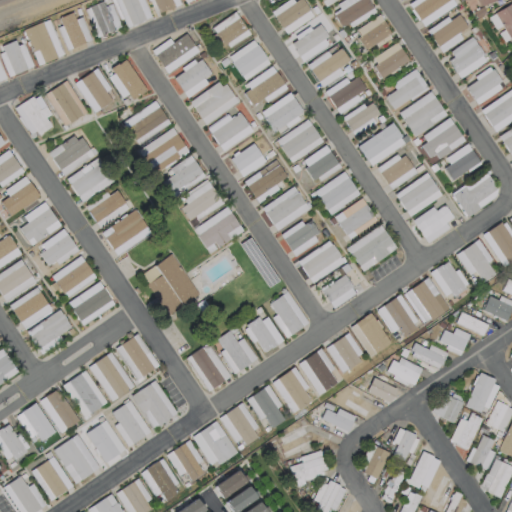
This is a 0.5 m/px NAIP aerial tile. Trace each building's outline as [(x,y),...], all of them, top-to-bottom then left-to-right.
[(112,0),(123,28),(149,18),(141,0),(112,0)] [(179,4),(177,0),(148,0),(149,0),(152,0),(157,13),(179,4)] [(312,16),(302,0),(289,0),(270,12),(284,34),(312,16)] [(342,30),(374,11),(366,0),(343,0),(329,9),(342,30)] [(421,26),(455,5),(451,0),(411,0),(407,3),(421,26)] [(497,0),(480,8),(476,0),(497,0)] [(110,3),(103,6),(101,1),(83,8),(95,37),(120,26),(110,3)] [(511,39),(511,40),(495,14),(510,5),(509,4),(511,2),(511,39)] [(57,18),(60,25),(55,28),(65,50),(90,39),(80,17),(74,20),(71,12),(57,18)] [(214,33),(209,36),(216,48),(245,31),(234,12),(210,26),(214,33)] [(301,61),(327,45),(321,36),(332,29),(322,14),(311,21),(314,25),(288,41),(301,61)] [(389,33),(377,14),(352,31),(365,50),(389,33)] [(465,28),(458,14),(447,20),(446,18),(426,29),(438,52),(461,40),(457,32),(465,28)] [(36,65),(62,54),(47,19),(21,30),(36,65)] [(150,49),(164,73),(197,53),(185,33),(171,42),(168,38),(150,49)] [(452,57),(447,60),(457,77),(485,62),(471,37),(448,50),(452,57)] [(32,66),(21,39),(0,47),(0,56),(7,76),(32,66)] [(227,56),(242,80),(268,63),(252,39),(227,56)] [(369,58),(380,77),(407,61),(396,42),(369,58)] [(320,87),(341,73),(337,67),(348,60),(339,48),(328,55),(325,51),(305,65),(320,87)] [(123,102),(148,89),(131,56),(105,69),(123,102)] [(206,84),(202,78),(209,73),(198,57),(180,69),(182,72),(172,78),(185,98),(206,84)] [(474,103),(502,88),(490,66),(472,76),(474,81),(464,86),(474,103)] [(72,82),(92,112),(110,100),(105,91),(108,89),(95,68),(72,82)] [(239,86),(249,105),(263,98),(264,100),(284,90),(274,69),(239,86)] [(390,83),(394,89),(383,96),(392,109),(425,88),(413,69),(390,83)] [(346,82),(344,78),(323,89),(336,113),(366,97),(355,76),(346,82)] [(188,99),(202,123),(235,104),(222,80),(188,99)] [(60,126),(83,114),(66,81),(43,92),(60,126)] [(492,131),(511,118),(511,89),(511,88),(478,109),(492,131)] [(396,113),(413,136),(445,114),(428,91),(396,113)] [(259,111),(273,133),(302,114),(288,92),(259,111)] [(30,138),(51,127),(45,116),(48,114),(37,93),(13,106),(30,138)] [(136,144),(169,123),(154,100),(121,121),(136,144)] [(341,116),(350,134),(379,118),(370,101),(341,116)] [(227,115),(206,127),(219,150),(251,132),(239,112),(229,118),(227,115)] [(432,160),(462,140),(447,117),(417,138),(432,160)] [(289,162),(321,142),(306,119),(275,140),(289,162)] [(403,143),(390,123),(355,146),(369,166),(403,143)] [(511,158),(511,157),(511,125),(496,136),(511,158)] [(187,152),(171,127),(137,150),(152,174),(187,152)] [(62,176),(91,156),(75,133),(46,153),(62,176)] [(253,140),(251,136),(224,153),(239,177),(274,155),(261,135),(253,140)] [(452,179),(478,163),(466,143),(440,159),(452,179)] [(338,168),(326,145),(300,159),(311,182),(338,168)] [(0,153),(0,186),(21,171),(6,149),(0,153)] [(387,188),(414,174),(403,152),(376,166),(387,188)] [(172,197),(203,177),(189,155),(168,168),(172,174),(162,181),(172,197)] [(64,178),(80,202),(110,182),(102,171),(103,171),(95,158),(64,178)] [(257,203),(277,189),(274,184),(285,176),(273,160),(242,181),(257,203)] [(358,194),(342,171),(312,191),(328,214),(358,194)] [(393,194),(408,216),(440,194),(424,172),(393,194)] [(464,216),(499,194),(485,173),(451,194),(464,216)] [(7,197),(0,200),(0,201),(7,215),(37,198),(25,176),(3,189),(7,197)] [(189,223),(220,203),(205,180),(180,196),(184,203),(179,207),(189,223)] [(260,205),(273,229),(306,211),(294,187),(260,205)] [(97,228),(127,208),(115,190),(107,195),(105,192),(83,206),(97,228)] [(332,216),(347,239),(375,220),(360,198),(332,216)] [(59,225),(42,202),(22,216),(26,222),(17,228),(29,246),(59,225)] [(444,222),(451,218),(444,205),(433,210),(432,208),(412,218),(423,241),(448,229),(444,222)] [(207,253),(241,231),(225,206),(191,228),(207,253)] [(99,231),(115,256),(147,236),(131,211),(99,231)] [(279,234),(291,255),(319,240),(307,218),(279,234)] [(502,267),(511,260),(511,235),(502,220),(481,234),(502,267)] [(361,271),(394,247),(378,224),(345,248),(361,271)] [(48,266),(75,250),(63,229),(36,245),(48,266)] [(0,265),(19,254),(6,234),(0,238),(0,265)] [(467,275),(474,270),(481,281),(493,274),(486,262),(490,260),(477,239),(453,254),(467,275)] [(342,263),(329,240),(296,259),(309,282),(342,263)] [(139,274),(167,315),(197,295),(169,253),(139,274)] [(94,277),(79,255),(49,275),(65,298),(94,277)] [(33,282),(19,259),(0,270),(0,295),(3,301),(33,282)] [(445,298),(465,286),(448,259),(428,272),(445,298)] [(355,294),(343,274),(319,288),(331,308),(355,294)] [(402,293),(423,324),(446,308),(426,277),(402,293)] [(511,282),(504,279),(500,291),(511,295),(511,282)] [(78,323),(112,306),(100,282),(66,299),(78,323)] [(7,305),(22,328),(49,310),(34,287),(7,305)] [(282,337),(305,326),(288,291),(267,301),(274,314),(272,315),(282,337)] [(375,309),(396,341),(419,326),(397,294),(375,309)] [(511,301),(497,295),(496,299),(485,294),(478,309),(504,320),(510,308),(511,308),(511,301)] [(56,335),(69,327),(58,310),(25,331),(39,354),(60,341),(56,335)] [(453,324),(481,336),(486,323),(458,311),(453,324)] [(392,344),(374,313),(350,327),(368,358),(392,344)] [(255,340),(262,352),(280,341),(264,314),(242,328),(250,342),(255,340)] [(436,341),(444,344),(442,349),(459,354),(466,333),(452,328),(450,334),(440,330),(436,341)] [(241,337),(234,341),(228,331),(216,339),(222,348),(217,352),(232,373),(254,358),(241,337)] [(346,333),(324,348),(341,373),(363,359),(346,333)] [(133,380),(154,368),(135,335),(114,347),(133,380)] [(228,376),(205,343),(183,358),(206,391),(228,376)] [(407,354),(437,369),(445,353),(428,344),(426,349),(413,343),(407,354)] [(0,382),(16,372),(1,348),(0,348),(0,382)] [(317,395),(340,379),(319,348),(296,364),(317,395)] [(132,386),(108,352),(86,367),(110,401),(132,386)] [(391,356),(383,373),(411,386),(419,369),(391,356)] [(310,401),(304,393),(309,390),(292,366),(270,382),(291,413),(310,401)] [(60,385),(83,418),(105,403),(83,370),(60,385)] [(496,381),(475,374),(463,406),(484,413),(496,381)] [(151,429),(175,413),(152,380),(129,395),(151,429)] [(271,428),(284,419),(276,407),(280,405),(266,385),(244,399),(258,419),(263,416),(271,428)] [(58,432),(76,421),(56,388),(37,400),(58,432)] [(430,413),(452,422),(461,401),(439,391),(430,413)] [(110,411),(116,422),(112,425),(125,446),(148,432),(128,400),(110,411)] [(501,432),(511,408),(494,400),(483,423),(501,432)] [(27,438),(35,434),(39,440),(52,433),(35,403),(14,414),(27,438)] [(259,436),(241,403),(217,416),(232,442),(240,438),(244,445),(259,436)] [(318,421),(347,431),(353,415),(336,409),(334,412),(323,408),(318,421)] [(465,421),(458,418),(448,441),(466,449),(479,418),(468,413),(465,421)] [(122,451),(106,420),(84,431),(101,462),(122,451)] [(209,467),(234,453),(217,421),(191,434),(209,467)] [(25,450),(8,423),(0,427),(0,452),(5,462),(25,450)] [(305,445),(298,428),(277,438),(284,454),(305,445)] [(390,455),(402,460),(405,452),(410,454),(417,436),(396,428),(391,442),(395,443),(390,455)] [(51,449),(72,483),(97,468),(75,434),(51,449)] [(464,461),(486,469),(492,451),(488,450),(491,440),(479,435),(474,449),(469,447),(464,461)] [(205,470),(186,440),(164,454),(178,475),(184,471),(190,480),(205,470)] [(361,459),(366,461),(361,472),(375,479),(387,452),(367,444),(361,459)] [(292,482),(324,477),(320,451),(298,455),(300,463),(289,465),(292,482)] [(424,491),(438,459),(419,451),(405,482),(424,491)] [(70,486),(50,456),(28,471),(48,500),(70,486)] [(159,492),(163,499),(179,489),(161,458),(138,471),(153,496),(159,492)] [(478,488),(498,497),(511,467),(511,466),(492,458),(478,488)] [(212,485),(219,498),(243,483),(236,471),(212,485)] [(380,499),(390,502),(399,475),(389,471),(380,499)] [(30,484),(25,487),(18,476),(1,487),(17,511),(31,511),(44,504),(30,484)] [(312,500),(322,504),(322,505),(334,510),(344,488),(322,478),(312,500)] [(141,511),(151,507),(138,479),(115,490),(124,511),(141,511)] [(222,500),(229,511),(230,511),(255,498),(248,486),(222,500)] [(465,511),(469,504),(457,500),(460,493),(451,490),(443,511),(465,511)] [(406,491),(397,511),(411,511),(418,496),(406,491)] [(86,508),(88,511),(120,511),(109,493),(86,508)] [(265,511),(258,500),(240,511),(265,511)]
